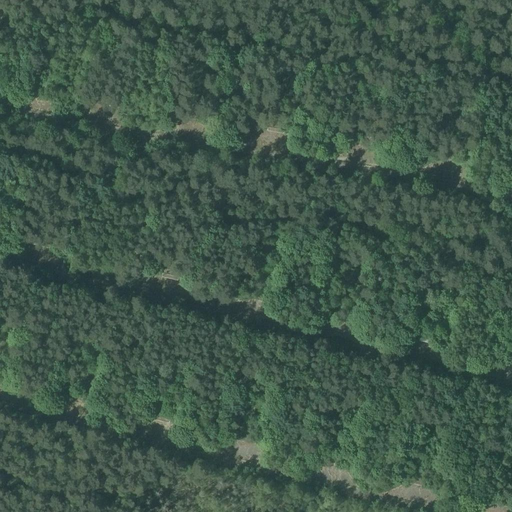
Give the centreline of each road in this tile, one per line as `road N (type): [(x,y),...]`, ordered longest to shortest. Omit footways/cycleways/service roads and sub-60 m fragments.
road 1 (unclassified): [(0,266),(511,393)]
road 2 (unclassified): [(511,199),(68,121),(0,97)]
road 3 (unclassified): [(0,405),(440,511)]
